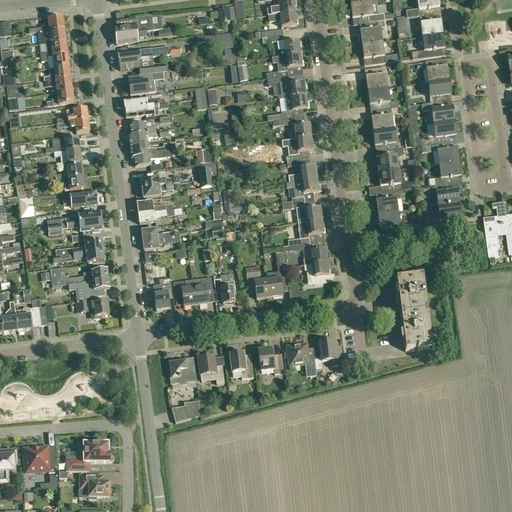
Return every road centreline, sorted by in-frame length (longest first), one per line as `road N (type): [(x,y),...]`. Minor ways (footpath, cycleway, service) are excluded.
road 1 (unclassified): [(138,337),(96,0)]
road 2 (residential): [(354,310),(315,0)]
road 3 (residential): [(482,191),(465,66),(492,63),(509,188)]
road 4 (residential): [(138,337),(354,310)]
road 5 (residential): [(0,435),(123,429),(130,442),(127,511)]
road 6 (unclassified): [(160,511),(138,337)]
road 7 (residential): [(0,354),(138,337)]
